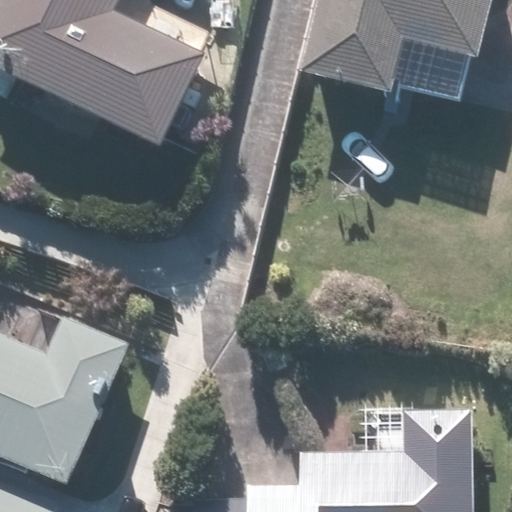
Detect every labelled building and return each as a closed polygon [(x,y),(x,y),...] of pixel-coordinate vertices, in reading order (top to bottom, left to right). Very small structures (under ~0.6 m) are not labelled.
[(13,0),(0,26),(0,73),(171,157),(216,65),(124,20),(134,0),(13,0)] [(328,0),(310,80),(398,100),(410,47),(487,65),(502,0),(328,0)] [(0,339),(0,460),(77,493),(136,352),(69,324),(53,361),(0,339)] [(307,459),(307,494),(258,495),(258,503),(195,505),(195,511),(479,511),(478,417),(408,419),(409,457),(307,459)] [(0,483),(0,511),(60,511),(62,510),(0,483)]
